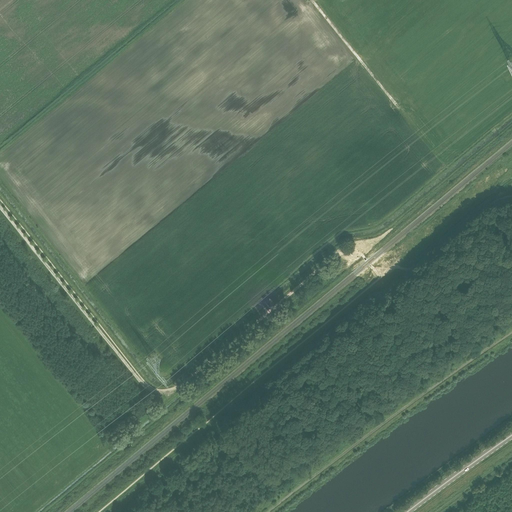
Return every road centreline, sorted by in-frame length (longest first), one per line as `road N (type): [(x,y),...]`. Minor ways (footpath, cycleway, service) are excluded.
road 1 (track): [(267,511),(511,332)]
road 2 (track): [(0,205),(140,383),(164,390)]
road 3 (primary): [(408,511),(511,435)]
